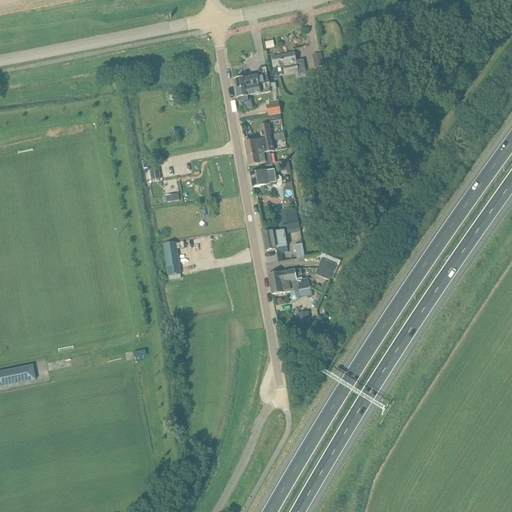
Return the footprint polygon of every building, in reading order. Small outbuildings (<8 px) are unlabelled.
[(273,40),(265,42),(267,49),(275,47),(273,40)] [(272,58),(274,69),(275,76),(297,71),(294,54),(272,58)] [(314,56),(316,68),(322,67),(320,55),(314,56)] [(234,81),(235,90),(269,84),(266,68),(258,69),(259,77),(245,79),(234,81)] [(269,84),(235,90),(237,99),(238,99),(238,103),(243,102),(242,98),(248,97),(249,96),(252,96),(271,93),(269,84)] [(281,114),(279,105),(267,107),(269,116),(281,114)] [(247,157),(270,153),(274,152),(269,125),(260,127),(262,140),(245,143),(247,157)] [(266,167),(273,166),(270,153),(247,157),(249,166),(265,163),(266,167)] [(159,169),(150,171),(151,181),(160,180),(159,169)] [(250,174),(251,175),(253,188),(264,186),(274,185),(274,188),(281,187),(282,184),(281,178),(278,176),(276,177),(275,170),(261,173),(261,172),(260,173),(250,174)] [(179,194),(165,196),(166,197),(167,203),(180,201),(179,194)] [(289,211),(285,212),(275,214),(277,224),(291,222),(289,211)] [(262,234),(265,251),(276,250),(275,249),(287,247),(285,235),(300,232),(299,223),(282,226),(282,231),(272,232),(262,234)] [(176,243),(166,244),(164,245),(169,276),(181,275),(176,243)] [(322,278),(330,281),(336,265),(323,260),(319,269),(322,278)] [(268,275),(270,285),(296,281),(295,271),(279,273),(268,275)] [(270,285),(272,295),(290,292),(291,299),(293,300),(294,301),(298,301),(299,300),(299,299),(300,297),(299,291),(310,289),(308,279),(296,281),(270,285)] [(0,388),(30,382),(35,381),(32,366),(0,372),(0,388)]
